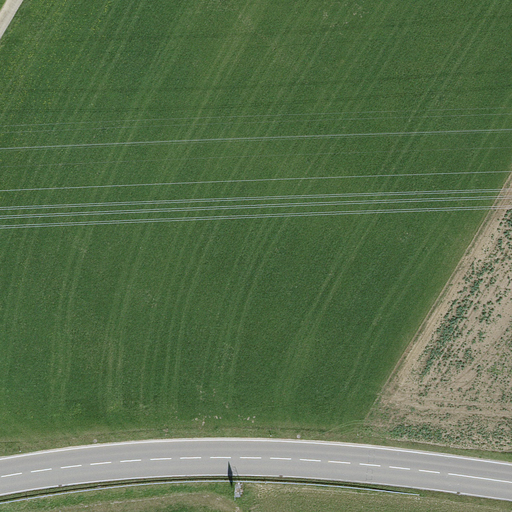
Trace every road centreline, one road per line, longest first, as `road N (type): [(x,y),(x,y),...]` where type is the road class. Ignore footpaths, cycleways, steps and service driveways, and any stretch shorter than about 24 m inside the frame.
road 1 (primary): [(511,482),(266,457),(139,459),(0,476)]
road 2 (track): [(96,511),(201,498),(236,511)]
